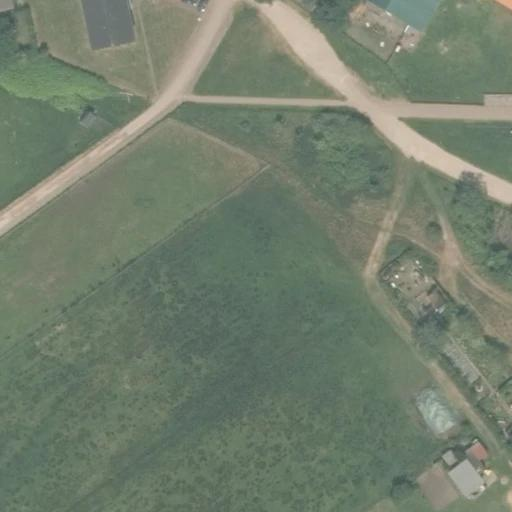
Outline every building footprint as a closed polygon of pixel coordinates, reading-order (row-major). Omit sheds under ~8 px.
[(76,0),(86,52),(125,45),(119,9),(117,0),(76,0)] [(434,0),(356,0),(415,34),(434,0)] [(511,0),(489,0),(511,12),(511,0)] [(86,127),(95,116),(86,110),(78,121),(86,127)] [(441,290),(426,304),(437,316),(452,302),(441,290)] [(486,409),(511,437),(511,386),(486,409)] [(443,473),(463,501),(491,482),(470,453),(443,473)]
